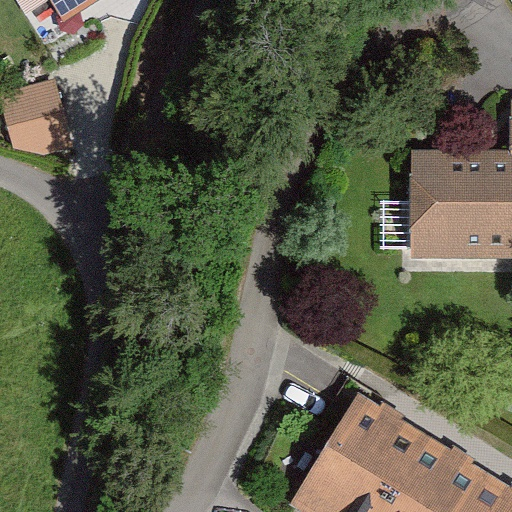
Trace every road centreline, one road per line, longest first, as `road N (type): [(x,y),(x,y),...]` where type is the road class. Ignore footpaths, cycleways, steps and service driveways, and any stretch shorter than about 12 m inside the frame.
road 1 (residential): [(437,0),(350,73),(294,153),(267,248),(240,399),(176,511)]
road 2 (residential): [(125,271),(183,91),(232,0)]
road 3 (residential): [(80,511),(125,271)]
road 4 (residential): [(0,177),(85,223),(125,271)]
